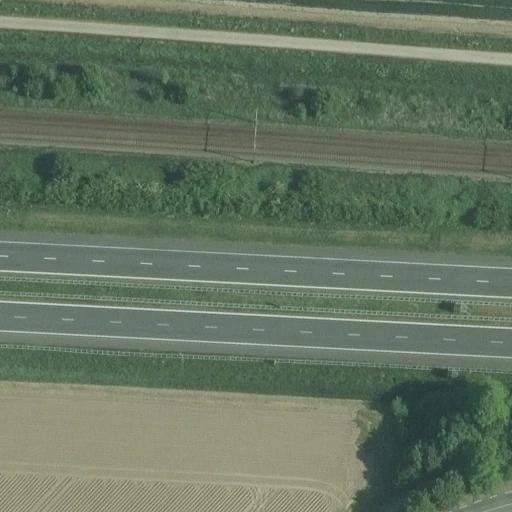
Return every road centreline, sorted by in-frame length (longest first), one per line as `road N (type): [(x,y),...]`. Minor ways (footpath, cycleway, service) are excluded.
road 1 (unclassified): [(0,23),(511,62)]
road 2 (motorway): [(511,283),(0,256)]
road 3 (motorway): [(0,314),(511,341)]
